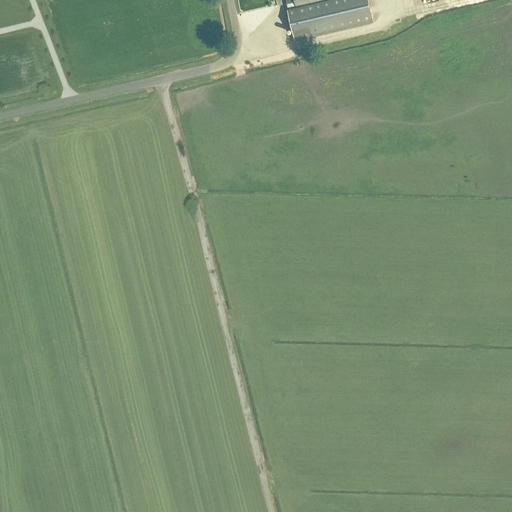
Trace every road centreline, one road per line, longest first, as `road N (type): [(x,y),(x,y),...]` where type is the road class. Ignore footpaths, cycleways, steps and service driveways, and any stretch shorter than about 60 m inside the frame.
road 1 (track): [(161,79),(269,511)]
road 2 (unclassified): [(0,116),(217,67),(234,47),(229,0)]
